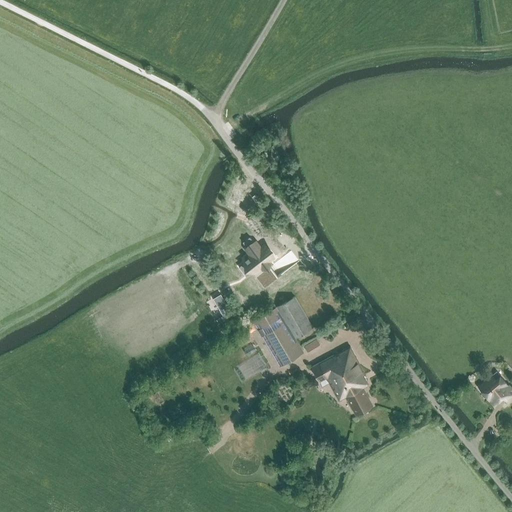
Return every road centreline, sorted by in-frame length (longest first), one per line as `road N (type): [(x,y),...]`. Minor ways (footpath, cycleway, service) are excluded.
road 1 (unclassified): [(511,498),(213,120)]
road 2 (track): [(213,120),(282,0)]
